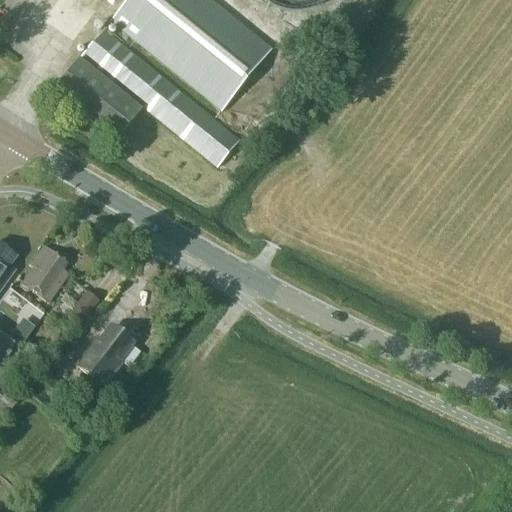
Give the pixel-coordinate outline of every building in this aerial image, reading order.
[(129,0),(110,24),(221,114),(271,52),(206,0),(129,0)] [(81,59),(53,94),(115,144),(143,109),(217,170),(239,143),(102,33),(81,59)] [(0,292),(15,272),(9,268),(16,259),(0,247),(0,292)] [(21,287),(48,306),(69,276),(63,272),(67,266),(43,248),(30,268),(33,270),(21,287)] [(98,303),(86,294),(67,319),(78,328),(98,303)] [(135,345),(111,327),(94,350),(89,347),(74,367),(105,390),(123,366),(121,365),(135,345)] [(19,346),(0,332),(0,365),(3,368),(19,346)] [(24,390),(46,407),(58,395),(38,379),(24,390)] [(0,416),(5,420),(16,405),(4,396),(0,400),(0,416)]
